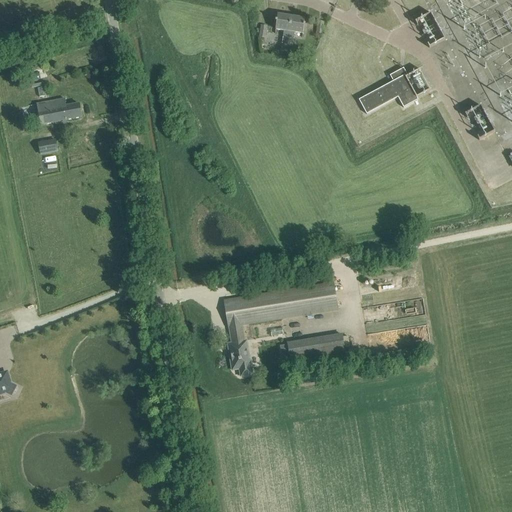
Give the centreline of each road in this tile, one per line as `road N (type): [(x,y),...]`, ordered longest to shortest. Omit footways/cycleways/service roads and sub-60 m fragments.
road 1 (tertiary): [(197,511),(109,0)]
road 2 (track): [(511,226),(334,261)]
